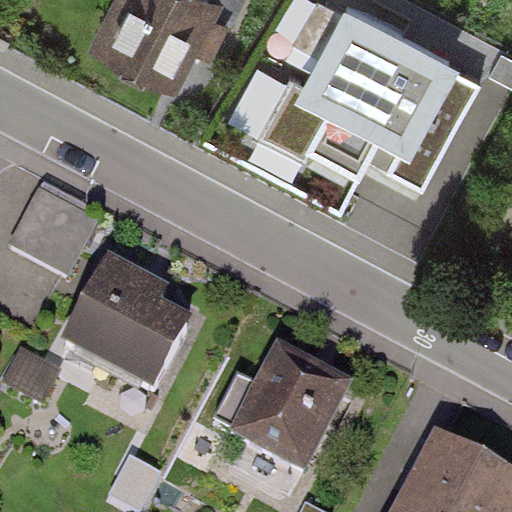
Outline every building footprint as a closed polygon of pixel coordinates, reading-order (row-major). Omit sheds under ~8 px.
[(224,0),(115,0),(91,47),(180,91),(226,1),(224,0)] [(335,27),(282,127),(402,190),(455,90),(335,27)] [(14,251),(72,282),(100,228),(85,220),(89,212),(47,189),(14,251)] [(72,359),(158,404),(193,337),(163,322),(174,302),(118,272),(72,359)] [(9,386),(52,405),(69,366),(26,348),(9,386)] [(242,443),(239,448),(311,486),(356,401),(284,363),(265,398),(239,385),(216,429),(242,443)] [(511,511),(511,485),(442,450),(409,511),(511,511)]
